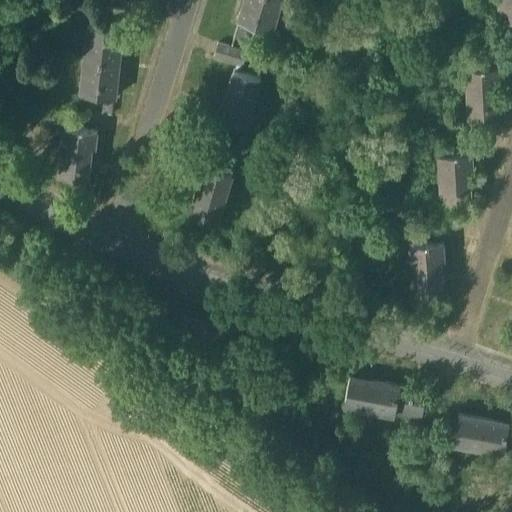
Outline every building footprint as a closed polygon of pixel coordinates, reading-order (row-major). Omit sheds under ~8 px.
[(280,0),(249,0),(250,1),(246,0),(244,0),(238,20),(272,30),(280,0)] [(511,0),(498,0),(500,19),(511,18),(511,0)] [(123,28),(88,24),(84,58),(114,62),(115,48),(120,49),(123,28)] [(246,51),(219,43),(215,56),(242,64),(246,51)] [(114,62),(84,58),(80,93),(115,96),(118,75),(112,75),(114,62)] [(499,66),(466,68),(469,117),(497,116),(495,85),(500,84),(499,66)] [(260,77),(233,70),(219,119),(245,127),(260,77)] [(111,114),(77,110),(76,121),(110,125),(111,114)] [(470,122),(448,123),(448,135),(471,134),(470,122)] [(98,130),(65,126),(59,175),(87,178),(91,147),(96,148),(98,130)] [(448,135),(438,136),(439,147),(472,145),(471,134),(448,135)] [(218,146),(189,137),(185,151),(214,160),(218,146)] [(472,152),(439,154),(441,203),(470,202),(468,171),(473,170),(472,152)] [(232,173),(204,165),(190,215),(217,223),(232,173)] [(444,222),(411,224),(411,236),(444,234),(444,222)] [(443,241),(410,244),(413,293),(442,291),(440,260),(444,260),(443,241)] [(249,337),(169,311),(161,337),(241,362),(249,337)] [(399,385),(350,376),(345,404),(394,413),(399,385)] [(426,391),(405,388),(401,412),(422,415),(426,391)] [(509,423),(459,414),(454,442),(504,451),(509,423)]
